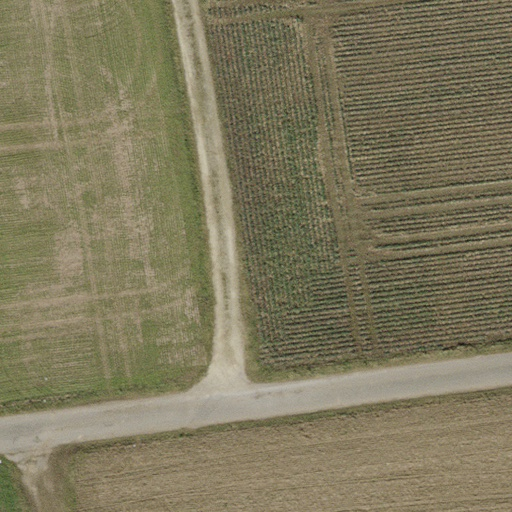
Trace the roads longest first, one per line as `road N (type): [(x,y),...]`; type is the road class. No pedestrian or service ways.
road 1 (unclassified): [(511,369),(0,434)]
road 2 (track): [(230,404),(229,251),(189,0)]
